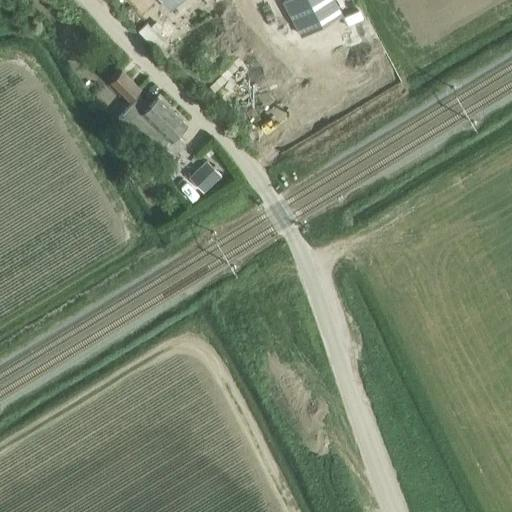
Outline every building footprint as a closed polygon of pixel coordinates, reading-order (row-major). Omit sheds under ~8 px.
[(152,0),(159,9),(169,1),(168,0),(152,0)] [(335,0),(289,0),(303,29),(341,12),(335,0)] [(193,31),(181,42),(213,74),(225,63),(193,31)] [(128,99),(139,88),(120,69),(110,80),(128,99)] [(184,122),(157,96),(141,112),(130,101),(117,115),(129,127),(134,121),(148,135),(147,136),(159,148),(162,145),(172,155),(184,142),(174,132),(184,122)] [(217,171),(205,159),(189,175),(201,187),(217,171)]
